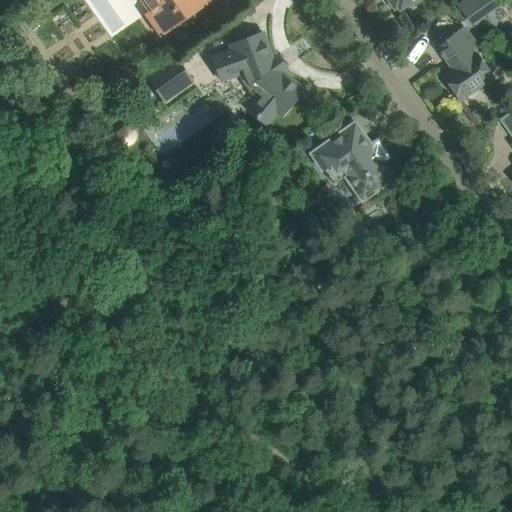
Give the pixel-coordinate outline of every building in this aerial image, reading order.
[(146,14),(161,35),(176,24),(181,26),(185,25),(189,23),(192,20),(194,16),(194,11),(209,0),(208,0),(150,0),(156,7),(146,14)] [(387,0),(394,9),(397,6),(400,10),(413,0),(387,0)] [(212,58),(221,81),(240,73),(242,79),(245,78),(255,92),(253,94),(258,97),(247,110),(266,125),(276,113),(280,117),(303,90),(280,71),(285,68),(277,57),(272,60),(262,33),(230,45),(232,51),(212,58)] [(443,77),(460,101),(492,77),(476,54),(472,56),(456,34),(436,48),(449,65),(450,64),(454,70),(443,77)] [(148,79),(163,101),(191,81),(176,60),(148,79)] [(312,154),(334,185),(345,176),(362,199),(392,178),(354,125),(312,154)] [(108,138),(118,151),(132,140),(134,139),(135,137),(135,136),(135,135),(135,134),(135,133),(135,132),(135,131),(134,130),(133,128),(132,127),(131,127),(129,126),(128,126),(127,126),(125,126),(123,127),(108,138)]
